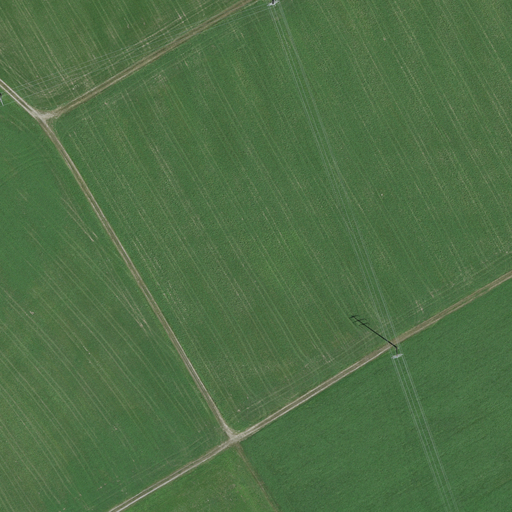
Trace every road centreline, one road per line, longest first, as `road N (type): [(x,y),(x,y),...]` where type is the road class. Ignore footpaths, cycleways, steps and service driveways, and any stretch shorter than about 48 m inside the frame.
road 1 (track): [(112,511),(511,275)]
road 2 (track): [(43,119),(234,441)]
road 3 (track): [(245,0),(43,119),(0,81)]
